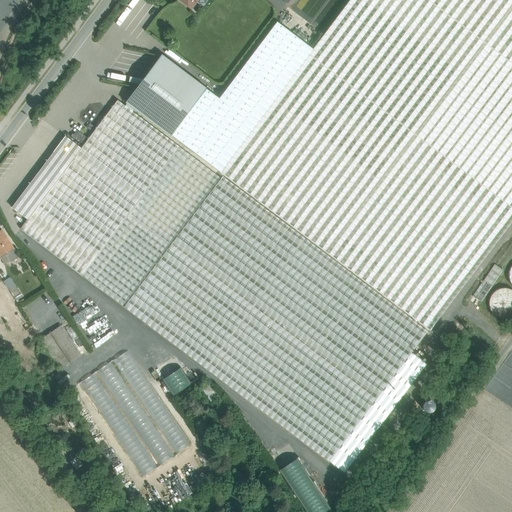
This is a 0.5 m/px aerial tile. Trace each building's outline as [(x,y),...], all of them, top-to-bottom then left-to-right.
[(180,0),(190,7),(190,8),(191,8),(192,7),(191,7),(196,2),(199,4),(205,3),(207,0),(180,0)] [(161,55),(125,102),(127,104),(125,106),(133,112),(134,109),(170,136),(206,88),(161,55)] [(117,100),(81,148),(75,156),(78,158),(78,162),(75,166),(72,167),(69,164),(35,209),(97,255),(179,147),(133,112),(125,106),(117,100)] [(81,148),(65,136),(53,152),(69,164),(72,167),(75,166),(78,162),(78,158),(75,156),(81,148)] [(326,149),(326,153),(330,153),(330,148),(324,148),(324,143),(321,143),(321,150),(326,149)] [(97,255),(82,275),(124,306),(220,178),(179,147),(97,255)] [(53,152),(12,207),(27,219),(28,219),(35,209),(69,164),(53,152)] [(427,331),(222,176),(221,178),(220,178),(124,306),(329,461),(427,331)] [(97,255),(35,209),(28,219),(27,219),(20,228),(82,275),(97,255)] [(2,230),(0,231),(0,257),(5,254),(10,261),(18,255),(2,230)] [(494,264),(483,280),(491,286),(502,269),(494,264)] [(10,278),(4,282),(11,293),(17,289),(10,278)] [(483,285),(478,292),(483,296),(488,289),(483,285)] [(7,288),(3,291),(0,286),(0,297),(9,312),(17,307),(9,295),(11,294),(7,288)] [(511,290),(507,288),(501,288),(496,290),(492,294),(489,298),(488,304),(489,309),(492,314),(496,317),(501,319),(507,319),(511,317),(511,290)] [(61,325),(40,339),(60,369),(81,355),(61,325)] [(128,351),(83,380),(145,474),(189,445),(128,351)] [(180,367),(162,379),(171,392),(180,386),(178,383),(183,380),(186,384),(190,381),(180,367)]
